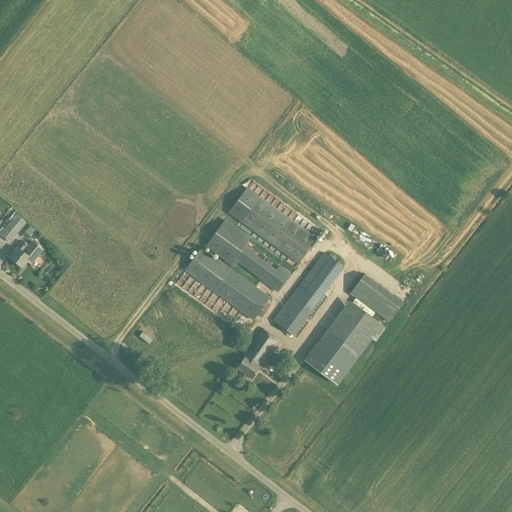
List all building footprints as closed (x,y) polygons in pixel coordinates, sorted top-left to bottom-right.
[(240,221),(298,264),(317,238),(259,196),(240,221)] [(13,212),(0,228),(0,233),(11,242),(19,232),(27,239),(35,229),(13,212)] [(235,267),(238,264),(260,279),(278,292),(295,268),(285,261),(281,266),(247,241),(250,237),(225,219),(205,246),(235,267)] [(22,241),(9,257),(22,268),(28,261),(31,264),(43,249),(32,241),(29,246),(24,243),(22,241)] [(324,252),(304,278),(272,320),(294,336),(324,294),(341,272),(344,268),(324,252)] [(255,286),(231,269),(213,292),(253,321),(270,297),(255,286)] [(391,319),(403,302),(363,273),(351,291),(391,319)] [(242,354),(245,357),(236,369),(251,380),(272,351),(279,341),(262,328),(249,345),(242,354)] [(328,354),(318,366),(338,381),(347,368),(328,354)] [(282,363),(274,357),(269,363),(277,369),(282,363)]
